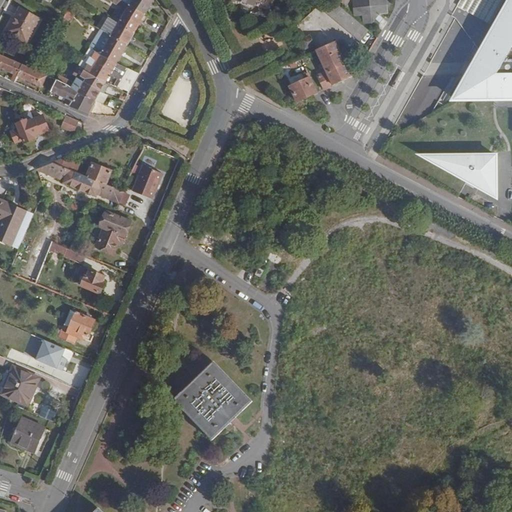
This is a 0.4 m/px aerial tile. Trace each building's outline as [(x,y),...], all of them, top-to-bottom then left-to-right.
[(146,15),(120,0),(114,0),(113,2),(126,11),(119,24),(135,33),(146,15)] [(120,0),(146,15),(154,0),(133,0),(133,1),(132,0),(120,0)] [(233,0),(273,13),(276,1),(272,0),(233,0)] [(367,30),(331,0),(325,0),(320,7),(360,39),(367,30)] [(360,0),(354,9),(372,23),(376,19),(383,24),(388,17),(385,15),(388,11),(387,5),(381,0),(360,0)] [(511,0),(505,0),(491,25),(449,100),(511,100),(511,0)] [(28,42),(41,19),(22,8),(8,32),(28,42)] [(119,24),(110,19),(103,31),(112,36),(119,24)] [(102,30),(90,24),(88,28),(99,35),(102,30)] [(135,33),(119,24),(112,36),(128,46),(135,33)] [(112,36),(103,31),(102,30),(99,35),(94,43),(104,49),(112,36)] [(117,64),(128,46),(112,36),(104,49),(94,43),(91,48),(117,64)] [(325,90),(352,77),(336,43),(318,51),(324,63),(319,66),(321,69),(326,67),(328,72),(319,77),(325,90)] [(119,86),(131,91),(140,74),(117,64),(91,48),(84,58),(79,67),(83,70),(85,71),(106,83),(111,74),(119,78),(117,80),(118,81),(117,84),(119,84),(119,86)] [(23,65),(4,56),(0,67),(14,74),(11,80),(16,82),(18,76),(23,65)] [(36,70),(23,65),(18,76),(41,86),(47,76),(36,70)] [(78,79),(83,70),(79,67),(78,67),(72,76),(78,79)] [(109,84),(106,83),(85,71),(82,76),(86,79),(84,82),(103,94),(107,95),(112,86),(109,84)] [(298,103),(317,93),(308,73),(305,75),(306,79),(290,87),(298,103)] [(67,105),(71,107),(79,92),(67,85),(58,80),(53,92),(69,99),(67,105)] [(88,97),(99,101),(103,94),(84,82),(79,92),(88,97)] [(71,107),(91,115),(99,101),(88,97),(79,92),(71,107)] [(106,104),(111,97),(107,95),(103,94),(99,101),(106,104)] [(49,131),(43,117),(35,121),(32,114),(25,117),(27,122),(19,125),(26,143),(35,140),(35,138),(49,131)] [(73,133),(78,122),(67,117),(62,128),(73,133)] [(497,202),(497,156),(475,156),(475,158),(469,158),(469,156),(434,156),(432,162),(497,202)] [(81,164),(66,158),(54,163),(77,173),(81,164)] [(119,204),(124,192),(107,185),(86,177),(77,173),(54,163),(38,170),(65,181),(65,184),(96,197),(97,195),(119,204)] [(86,177),(107,185),(112,172),(94,165),(90,175),(87,174),(86,177)] [(143,166),(133,192),(152,200),(163,174),(143,166)] [(0,241),(12,247),(26,212),(0,200),(0,219),(2,221),(0,226),(0,241)] [(130,222),(108,213),(103,227),(105,228),(97,246),(114,253),(121,235),(124,237),(130,222)] [(31,282),(36,284),(51,249),(53,244),(48,242),(38,267),(21,260),(17,269),(34,276),(31,282)] [(85,264),(88,258),(74,252),(53,243),(53,244),(51,249),(85,264)] [(267,260),(279,264),(281,256),(270,253),(267,260)] [(254,276),(259,278),(262,273),(257,270),(254,276)] [(100,294),(104,285),(102,284),(105,277),(90,271),(88,278),(85,278),(82,286),(100,294)] [(59,339),(74,345),(77,337),(86,341),(96,320),(72,311),(66,325),(70,327),(68,333),(63,331),(59,339)] [(44,341),(36,361),(62,372),(67,361),(61,359),(65,350),(44,341)] [(250,403),(214,365),(175,401),(212,438),(250,403)] [(28,404),(39,380),(16,370),(5,394),(28,404)] [(52,421),(56,409),(43,404),(39,416),(52,421)] [(12,444),(35,454),(46,429),(23,419),(12,444)] [(46,429),(35,454),(41,456),(51,432),(46,429)]
